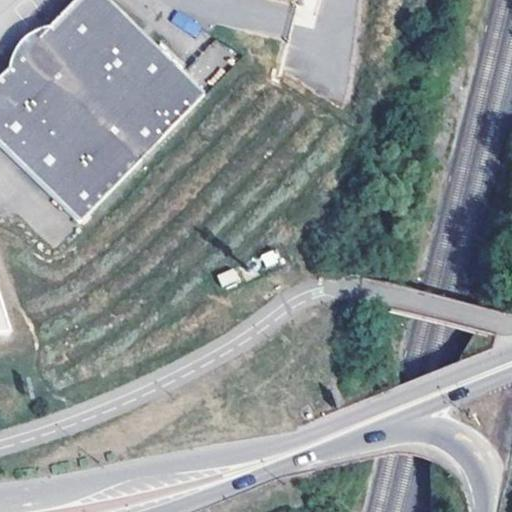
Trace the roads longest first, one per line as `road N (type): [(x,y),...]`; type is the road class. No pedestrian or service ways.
road 1 (secondary): [(342,433),(0,499)]
road 2 (motorway): [(275,469),(428,433),(472,463),(484,511)]
road 3 (secondary): [(342,433),(511,364)]
road 4 (secondary): [(162,511),(275,469)]
